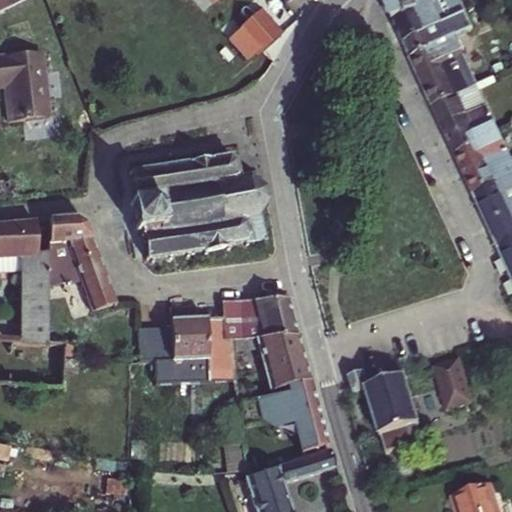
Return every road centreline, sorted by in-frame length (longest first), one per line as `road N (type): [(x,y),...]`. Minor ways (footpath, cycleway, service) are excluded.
road 1 (residential): [(358,0),(485,274),(478,303),(319,352)]
road 2 (residential): [(113,200),(131,293),(297,268)]
road 3 (residential): [(270,113),(102,142),(113,200)]
road 4 (residential): [(319,352),(364,511)]
road 5 (residential): [(270,113),(297,268)]
road 6 (residential): [(337,0),(270,113)]
